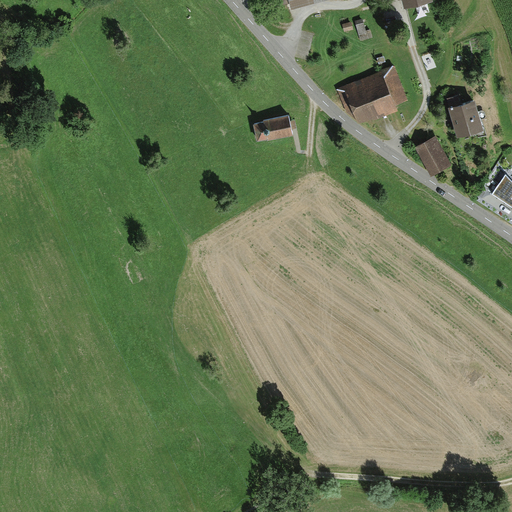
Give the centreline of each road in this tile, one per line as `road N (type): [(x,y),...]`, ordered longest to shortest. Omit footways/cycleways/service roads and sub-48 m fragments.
road 1 (tertiary): [(232,0),(350,125),(511,236)]
road 2 (track): [(297,473),(511,480)]
